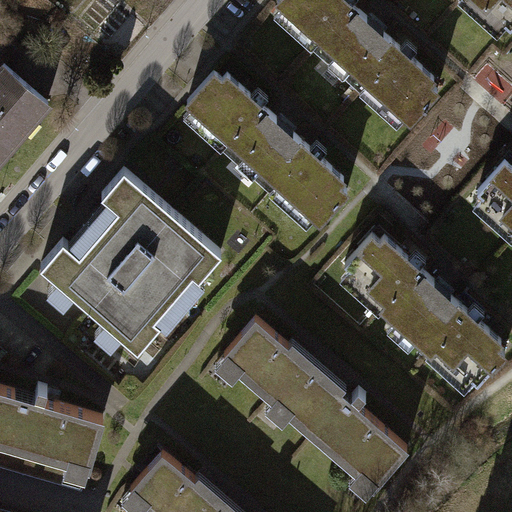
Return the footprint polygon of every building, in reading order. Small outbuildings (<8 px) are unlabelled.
[(453,75),(367,0),(272,0),(271,1),(410,124),(453,75)] [(511,0),(488,0),(511,20),(511,0)] [(314,221),(355,176),(221,55),(180,100),(314,221)] [(2,63),(0,65),(0,159),(4,163),(53,106),(2,63)] [(511,224),(511,146),(474,191),(511,224)] [(223,248),(124,164),(102,190),(116,203),(79,246),(63,233),(40,260),(140,346),(161,321),(153,314),(193,268),(200,274),(223,248)] [(476,379),(511,339),(511,335),(385,218),(347,260),(476,379)] [(408,442),(257,316),(218,363),(368,489),(408,442)] [(103,412),(0,382),(0,437),(67,457),(65,465),(86,471),(103,412)] [(247,511),(165,442),(120,494),(141,511),(247,511)]
